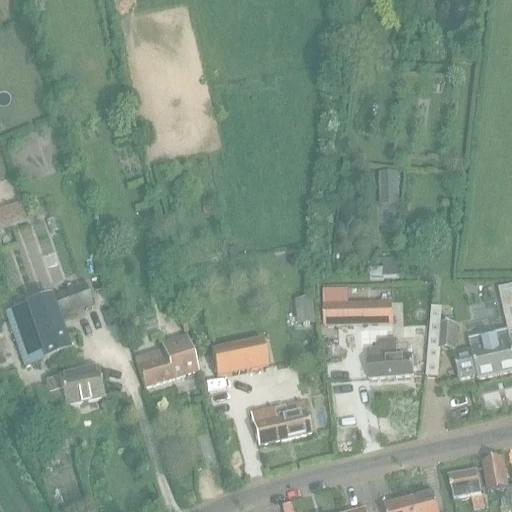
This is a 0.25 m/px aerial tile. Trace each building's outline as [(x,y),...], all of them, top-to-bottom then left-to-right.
[(77,143),(90,140),(87,130),(74,133),(77,143)] [(383,278),(400,278),(400,259),(383,260),(383,278)] [(471,351),(453,355),(459,381),(477,377),(478,381),(511,373),(511,286),(499,290),(506,320),(505,320),(509,335),(510,342),(471,351)] [(85,311),(91,309),(83,287),(5,315),(24,369),(45,361),(48,370),(66,364),(63,355),(69,353),(57,318),(84,309),(85,311)] [(324,328),(392,326),(391,303),(337,304),(337,291),(323,292),(324,328)] [(453,350),(455,326),(439,325),(437,348),(453,350)] [(144,391),(173,382),(198,374),(186,339),(162,347),(164,354),(135,363),(144,391)] [(215,379),(266,369),(261,342),(210,352),(215,379)] [(315,349),(295,352),(298,375),(318,372),(315,349)] [(369,381),(412,378),(411,357),(368,359),(369,381)] [(0,371),(13,369),(11,360),(0,362),(0,371)] [(65,409),(103,401),(97,371),(58,379),(59,383),(50,385),(53,400),(62,398),(65,409)] [(272,410),(249,416),(258,449),(310,436),(302,403),(283,408),(284,411),(273,414),(272,410)] [(487,493),(508,490),(502,460),(482,464),(487,493)] [(474,511),(484,510),(477,472),(449,477),(453,503),(472,500),(474,511)] [(409,499),(411,511),(438,511),(433,493),(409,499)] [(411,511),(409,499),(384,506),(385,511),(411,511)]
